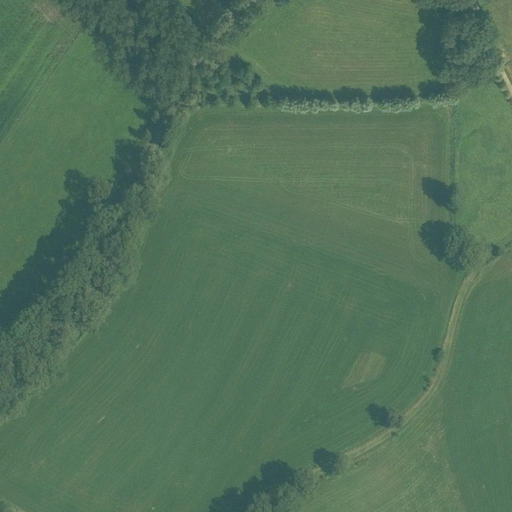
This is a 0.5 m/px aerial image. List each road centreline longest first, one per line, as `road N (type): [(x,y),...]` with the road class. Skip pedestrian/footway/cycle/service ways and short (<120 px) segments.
road 1 (unclassified): [(0,382),(86,292),(180,85),(246,0)]
road 2 (track): [(275,511),(296,481),(377,443),(428,400),(467,277),(511,237)]
